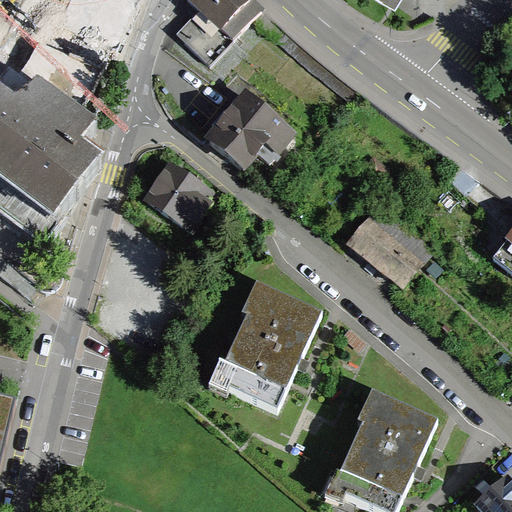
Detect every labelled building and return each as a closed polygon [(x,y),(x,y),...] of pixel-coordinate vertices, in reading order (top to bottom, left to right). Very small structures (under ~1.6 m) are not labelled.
[(112,115),(153,0),(27,0),(8,56),(42,68),(35,88),(112,115)] [(255,0),(183,0),(198,14),(177,36),(210,67),(265,9),(255,0)] [(24,81),(15,94),(0,83),(0,205),(36,232),(50,212),(55,216),(93,165),(71,149),(87,128),(24,81)] [(297,136),(246,94),(206,142),(244,174),(260,155),(269,164),(275,157),(278,160),(297,136)] [(393,175),(374,158),(365,168),(384,185),(393,175)] [(305,172),(292,163),(279,180),(291,190),(305,172)] [(220,198),(172,165),(146,203),(194,236),(220,198)] [(438,252),(381,208),(347,248),(368,265),(362,272),(399,301),(438,252)] [(511,236),(492,262),(511,277),(511,236)] [(323,315),(258,285),(241,319),(248,323),(226,369),(222,368),(212,388),(227,395),(229,390),(277,412),(323,315)] [(397,511),(438,424),(373,394),(359,425),(365,428),(342,478),(333,474),(322,497),(343,506),(346,500),(371,511),(397,511)] [(0,473),(15,408),(0,404),(0,473)] [(511,511),(511,481),(509,478),(474,510),(476,511),(511,511)]
